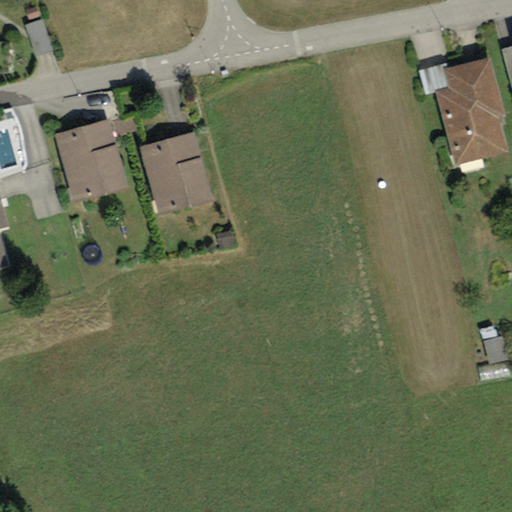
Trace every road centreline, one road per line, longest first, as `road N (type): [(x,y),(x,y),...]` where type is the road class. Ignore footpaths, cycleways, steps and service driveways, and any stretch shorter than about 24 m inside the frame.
road 1 (residential): [(511,2),(236,55)]
road 2 (residential): [(236,55),(0,99)]
